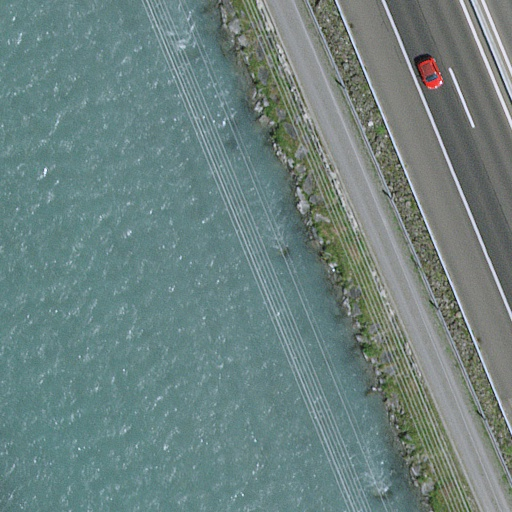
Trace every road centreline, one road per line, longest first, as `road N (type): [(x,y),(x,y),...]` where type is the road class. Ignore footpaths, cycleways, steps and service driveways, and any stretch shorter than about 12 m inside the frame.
road 1 (track): [(500,511),(284,0)]
road 2 (motorway): [(422,0),(511,220)]
